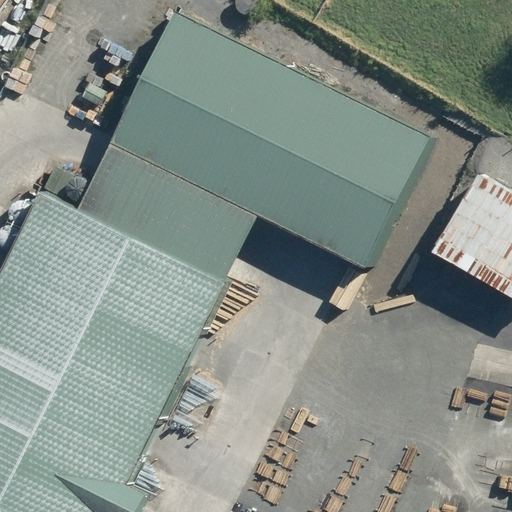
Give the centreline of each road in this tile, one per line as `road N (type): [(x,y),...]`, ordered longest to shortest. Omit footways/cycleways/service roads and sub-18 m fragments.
road 1 (unknown): [(211,489),(290,336),(294,269),(281,244),(237,213),(120,162),(45,152),(12,164),(0,182)]
road 2 (unknown): [(0,374),(211,489)]
